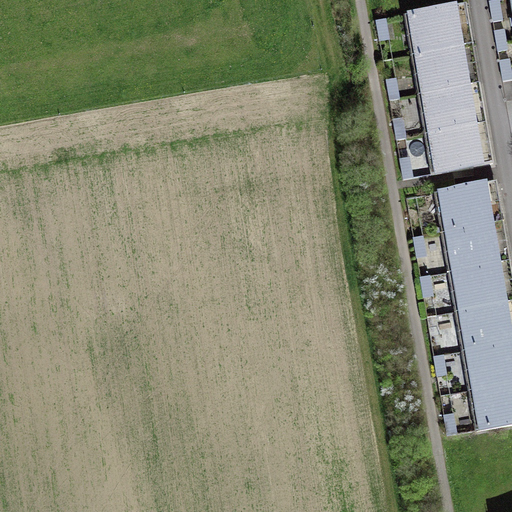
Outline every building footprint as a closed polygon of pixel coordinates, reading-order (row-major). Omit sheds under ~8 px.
[(453,7),(384,19),(391,59),(460,47),(453,7)] [(460,47),(391,59),(398,99),(467,88),(460,47)] [(467,88),(398,99),(405,139),(474,128),(467,88)] [(474,128),(405,139),(411,180),(480,168),(474,128)] [(483,191),(414,203),(422,250),(491,238),(483,191)] [(491,238),(422,250),(429,296),(499,284),(491,238)] [(499,284),(429,296),(437,343),(507,331),(499,284)] [(511,360),(507,331),(437,343),(445,389),(511,377),(511,360)] [(511,377),(445,389),(453,436),(511,425),(511,377)]
